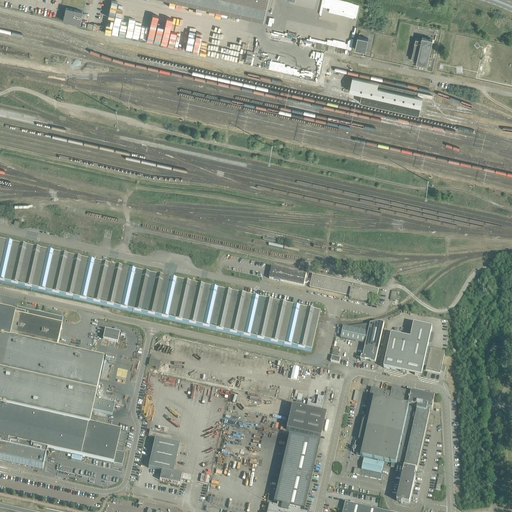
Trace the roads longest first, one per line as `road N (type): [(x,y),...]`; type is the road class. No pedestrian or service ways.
road 1 (unclassified): [(0,228),(327,300)]
road 2 (unclassified): [(0,469),(100,491),(123,486),(151,326)]
road 3 (unclassified): [(511,265),(475,270),(443,311),(396,282),(381,312),(327,300)]
road 4 (unclassified): [(450,511),(442,392),(349,369)]
road 5 (unclassified): [(323,363),(151,326)]
road 6 (unclassified): [(151,326),(0,291)]
road 7 (unclassified): [(349,369),(318,511)]
